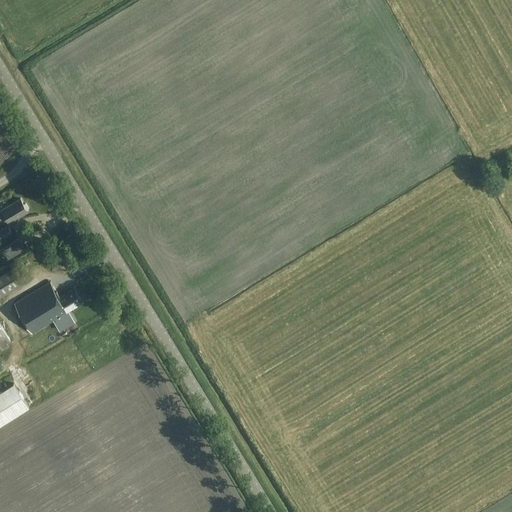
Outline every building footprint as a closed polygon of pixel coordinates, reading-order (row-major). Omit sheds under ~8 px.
[(23,204),(20,198),(1,210),(10,224),(17,220),(16,218),(28,211),(27,210),(28,208),(26,203),(23,204)] [(67,213),(54,217),(58,228),(70,223),(67,213)] [(15,255),(10,246),(3,250),(8,259),(15,255)] [(0,279),(0,351),(9,346),(7,342),(10,341),(0,323),(0,298),(27,282),(19,268),(0,279)] [(60,297),(50,282),(15,303),(32,332),(67,310),(67,309),(81,300),(74,289),(60,297)] [(0,425),(29,407),(14,383),(0,392),(0,425)]
